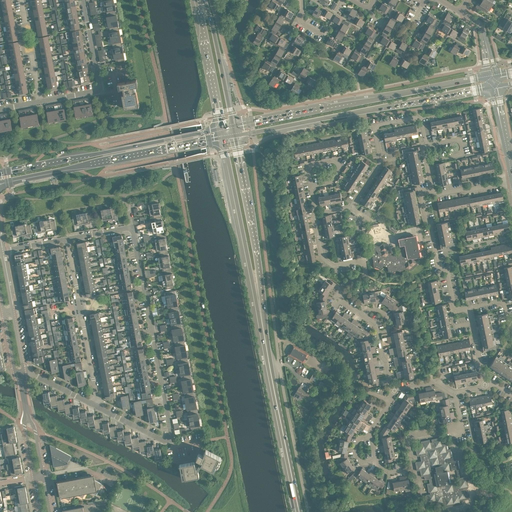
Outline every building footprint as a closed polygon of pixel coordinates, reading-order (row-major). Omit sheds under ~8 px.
[(279,5),(276,3),(272,0),(269,6),(276,10),(277,8),(280,10),(282,6),(279,5)] [(477,3),(476,6),(487,13),(488,10),(489,11),(491,7),(482,2),(480,5),(477,3)] [(384,4),(382,3),(379,9),(386,13),(387,11),(390,13),(392,9),(390,8),(387,6),(384,4)] [(114,5),(105,6),(103,7),(104,12),(106,11),(107,14),(116,13),(114,5)] [(318,9),(316,8),(312,15),(318,18),(320,13),(322,10),(323,8),(320,6),(318,9)] [(353,19),(355,16),(358,12),(352,8),(348,15),(350,17),(348,19),(352,21),(353,19)] [(283,15),(283,14),(286,16),(285,19),(290,22),(292,19),(291,18),(294,13),(287,9),(286,11),(283,10),(281,13),(283,15)] [(320,13),(330,19),(333,14),(326,10),(325,12),(322,10),(320,13)] [(396,14),(394,13),(392,16),(394,17),(397,19),(401,22),(405,16),(398,12),(396,14)] [(108,17),(107,17),(107,22),(117,21),(116,13),(107,14),(108,17)] [(446,21),(444,24),(447,26),(453,16),(447,13),(443,20),(446,21)] [(282,17),(280,16),(275,22),(281,26),(285,19),(286,16),(283,14),(283,15),(282,17)] [(332,21),(342,26),(344,23),(341,22),(342,19),(335,15),(332,21)] [(436,20),(429,15),(426,21),(431,23),(434,25),(436,27),(438,23),(435,22),(436,20)] [(503,28),(506,31),(511,21),(508,19),(510,17),(507,15),(501,26),(503,28)] [(365,21),(355,16),(353,19),(356,21),(354,23),(361,27),(365,21)] [(392,20),(390,19),(386,25),(392,29),(397,19),(394,17),(392,20)] [(117,21),(107,22),(106,23),(106,28),(109,27),(110,30),(119,28),(117,21)] [(339,30),(345,34),(349,27),(347,26),(348,23),(345,21),(344,23),(342,26),(339,30)] [(274,31),(272,33),(275,35),(281,26),(275,22),(271,29),(274,31)] [(432,28),(434,25),(431,23),(425,33),(430,36),(435,29),(432,28)] [(442,23),(440,26),(443,28),(441,30),(448,34),(451,28),(447,26),(444,24),(442,23)] [(254,30),(259,32),(262,34),(264,36),(266,32),(263,31),(264,29),(258,25),(254,30)] [(384,34),(383,36),(386,38),(392,29),(386,25),(382,32),(384,34)] [(110,33),(109,33),(110,38),(120,36),(119,28),(110,30),(110,33)] [(375,32),(368,28),(365,33),(369,36),(369,35),(372,37),(375,39),(377,35),(374,34),(375,32)] [(456,35),(459,37),(461,34),(451,28),(448,34),(455,38),(456,35)] [(334,40),(337,42),(338,39),(341,40),(345,34),(339,30),(338,33),(334,40)] [(469,33),(463,30),(461,34),(459,37),(458,39),(461,41),(463,38),(465,40),(469,33)] [(253,42),(259,45),(263,38),(260,37),(262,34),(259,32),(253,42)] [(270,32),(268,35),(271,37),(268,41),(275,45),(276,43),(280,37),(275,35),(272,33),(270,32)] [(424,41),(426,43),(430,36),(425,33),(420,42),(419,42),(423,44),(424,41)] [(303,38),(297,35),(292,45),(294,46),(297,48),(303,38)] [(371,40),(372,37),(369,35),(369,36),(364,45),(369,48),(373,41),(371,40)] [(380,42),(387,46),(390,41),(386,38),(383,36),(381,35),(379,38),(381,40),(380,42)] [(111,43),(112,43),(113,46),(121,44),(120,36),(110,38),(111,43)] [(286,41),(280,37),(276,43),(280,45),(281,45),(284,47),(286,49),(288,45),(285,43),(286,41)] [(329,37),(326,43),(333,47),(334,45),(337,46),(339,43),(337,42),(334,40),(329,37)] [(423,44),(419,42),(420,42),(415,40),(412,45),(419,49),(420,47),(423,49),(425,45),(423,44)] [(400,46),(390,41),(387,46),(394,50),(395,48),(398,49),(400,46)] [(407,45),(402,42),(401,44),(400,45),(400,46),(398,49),(396,51),(400,53),(401,51),(403,52),(407,45)] [(456,55),(458,50),(460,47),(461,45),(458,43),(456,46),(454,45),(450,52),(456,55)] [(113,49),(110,49),(111,55),(123,52),(121,44),(113,46),(113,49)] [(282,50),(284,47),(281,45),(280,45),(275,55),(280,58),(284,51),(282,50)] [(289,50),(298,56),(301,50),(297,48),(294,46),(292,45),(289,50)] [(363,54),(365,55),(369,48),(364,45),(360,52),(356,49),(354,52),(358,54),(361,56),(363,54)] [(351,50),(345,46),(343,48),(341,46),(339,50),(341,51),(344,53),(347,55),(348,56),(351,50)] [(458,50),(468,56),(471,51),(464,47),(463,49),(460,47),(458,50)] [(426,49),(424,52),(427,54),(427,53),(430,55),(434,58),(437,53),(430,48),(430,49),(427,48),(426,49)] [(338,63),(344,53),(341,51),(339,54),(337,52),(333,59),(338,63)] [(112,60),(115,59),(116,62),(124,61),(123,52),(111,55),(112,60)] [(358,54),(354,52),(351,57),(358,61),(359,59),(362,61),(364,57),(361,56),(358,54)] [(423,55),(419,62),(424,65),(430,55),(427,53),(427,54),(425,56),(423,55)] [(275,55),(269,64),(273,66),(275,67),(280,58),(275,55)] [(397,63),(399,60),(400,57),(397,55),(395,58),(393,57),(389,64),(395,67),(397,63)] [(363,64),(366,66),(369,67),(369,68),(373,70),(376,65),(366,59),(363,64)] [(401,61),(399,60),(397,63),(407,68),(410,63),(403,59),(401,61)] [(273,66),(272,66),(269,64),(265,62),(262,67),(269,71),(270,69),(273,71),(275,67),(273,66)] [(363,77),(369,68),(369,67),(366,66),(364,68),(362,67),(358,74),(363,77)] [(304,68),(298,77),(303,81),(305,78),(306,75),(307,75),(309,71),(304,68)] [(282,79),(284,80),(287,74),(280,70),(279,72),(276,71),(274,74),(277,76),(280,77),(280,78),(282,79)] [(292,81),(294,78),(287,74),(284,80),(293,85),(295,82),(292,81)] [(81,85),(89,83),(87,83),(87,81),(89,81),(88,75),(79,77),(80,82),(81,82),(81,85)] [(306,82),(313,86),(316,81),(307,75),(306,75),(305,78),(307,80),(306,82)] [(280,78),(280,77),(277,76),(275,78),(273,77),(269,84),(274,87),(278,80),(280,78)] [(125,108),(138,105),(139,106),(136,91),(134,91),(133,86),(137,86),(136,80),(118,83),(119,83),(120,88),(119,89),(123,88),(124,93),(122,94),(124,109),(125,108)] [(295,82),(293,85),(291,90),(296,93),(300,86),(298,85),(300,82),(296,80),(295,82)] [(52,88),(52,90),(51,90),(57,89),(56,87),(57,87),(56,82),(47,83),(48,88),(52,88)] [(24,95),(24,93),(27,92),(26,87),(18,89),(16,89),(17,94),(19,94),(20,96),(26,95),(24,95)] [(411,182),(412,185),(423,183),(416,150),(421,150),(420,146),(402,150),(402,153),(405,153),(408,166),(405,167),(406,172),(409,171),(410,177),(407,177),(408,182),(411,182)] [(368,166),(361,160),(358,165),(365,170),(368,166)] [(355,170),(362,175),(365,170),(358,165),(355,170)] [(393,172),(386,167),(383,171),(390,177),(393,172)] [(362,175),(355,170),(352,174),(359,179),(362,175)] [(390,177),(383,171),(380,176),(387,181),(390,177)] [(349,179),(356,184),(359,179),(352,174),(349,179)] [(387,181),(380,176),(377,180),(384,186),(387,181)] [(346,183),(353,188),(356,184),(349,179),(346,183)] [(384,186),(377,180),(374,185),(381,190),(384,186)] [(343,188),(350,193),(353,188),(346,183),(343,188)] [(381,190),(374,185),(371,189),(378,195),(381,190)] [(406,211),(407,216),(407,217),(404,218),(405,223),(408,222),(409,225),(420,223),(413,191),(418,190),(417,187),(399,191),(399,194),(402,193),(405,206),(402,207),(403,212),(406,211)] [(378,195),(371,189),(368,194),(375,199),(378,195)] [(375,199),(368,194),(365,198),(372,204),(375,199)] [(361,203),(369,208),(372,204),(365,198),(361,203)] [(151,204),(148,204),(149,210),(159,208),(160,208),(159,202),(158,203),(158,199),(150,201),(151,204)] [(117,215),(116,208),(115,208),(116,209),(111,210),(111,208),(110,209),(110,208),(106,209),(108,220),(115,219),(114,216),(117,215)] [(150,216),(153,215),(154,218),(161,217),(159,208),(149,210),(150,216)] [(102,210),(101,210),(101,212),(97,212),(96,212),(98,219),(101,218),(101,221),(108,220),(106,209),(102,210)] [(77,214),(77,215),(76,215),(77,216),(72,217),(72,216),(72,217),(73,223),(76,223),(77,226),(83,225),(81,213),(77,214)] [(91,213),(87,214),(87,213),(86,213),(85,213),(81,213),(83,225),(90,223),(90,220),(93,220),(91,213)] [(154,222),(152,222),(153,228),(163,226),(164,226),(163,220),(162,220),(161,217),(154,218),(154,222)] [(57,230),(55,220),(54,220),(50,221),(50,220),(49,220),(49,219),(45,220),(47,231),(57,230)] [(35,223),(36,230),(40,230),(40,233),(47,231),(45,220),(41,221),(41,222),(40,222),(40,223),(36,224),(36,223),(35,223)] [(390,221),(388,222),(389,229),(396,234),(397,232),(391,228),(390,221)] [(449,225),(449,222),(438,224),(442,245),(437,246),(438,249),(457,246),(456,243),(453,243),(450,230),(453,229),(452,224),(449,225)] [(24,225),(24,224),(20,225),(22,236),(32,234),(30,224),(30,225),(26,226),(25,224),(24,225)] [(11,228),(12,235),(15,234),(16,237),(22,236),(20,225),(16,225),(16,226),(15,226),(16,228),(11,228)] [(154,233),(156,233),(157,236),(164,235),(163,226),(153,228),(154,233)] [(157,239),(155,240),(156,245),(166,244),(167,243),(166,238),(165,238),(164,235),(157,236),(157,239)] [(375,245),(371,248),(372,253),(371,253),(373,260),(373,263),(374,263),(375,267),(379,269),(383,266),(387,267),(388,272),(393,273),(397,270),(401,272),(405,269),(411,270),(417,265),(416,259),(418,257),(420,257),(419,251),(422,248),(421,243),(417,242),(416,235),(413,236),(411,235),(409,237),(405,238),(403,237),(401,238),(398,239),(400,246),(402,246),(403,252),(403,253),(398,257),(390,254),(389,254),(388,245),(383,243),(379,246),(375,245)] [(157,251),(159,251),(160,254),(168,252),(166,244),(156,245),(157,251)] [(161,257),(158,258),(159,263),(169,261),(170,261),(169,255),(168,256),(168,252),(160,254),(161,257)] [(160,269),(163,268),(163,272),(171,270),(169,261),(159,263),(160,269)] [(164,275),(161,275),(162,281),(173,279),(172,273),(171,270),(163,272),(164,275)] [(167,289),(174,288),(173,279),(162,281),(163,286),(166,286),(167,289),(166,289),(167,289)] [(329,283),(325,281),(322,286),(329,291),(331,288),(332,289),(336,284),(330,280),(329,283)] [(326,298),(329,294),(328,293),(329,291),(322,286),(319,291),(322,293),(319,297),(326,298)] [(167,295),(166,296),(167,301),(176,299),(175,291),(166,292),(167,295)] [(375,292),(369,293),(370,302),(373,302),(374,303),(379,302),(380,295),(379,295),(378,293),(375,293),(375,292)] [(368,304),(367,303),(370,302),(369,293),(363,295),(363,298),(360,299),(362,306),(368,304)] [(383,305),(384,304),(386,305),(391,298),(386,295),(384,298),(380,295),(379,302),(383,305)] [(327,304),(326,298),(319,297),(320,302),(316,303),(317,309),(326,307),(326,304),(327,304)] [(388,308),(392,311),(398,307),(394,305),(396,301),(391,298),(386,305),(389,307),(388,308)] [(168,307),(169,307),(169,309),(178,308),(176,299),(167,301),(168,307)] [(398,307),(392,311),(393,316),(395,316),(396,319),(404,317),(402,305),(398,307)] [(325,322),(328,319),(331,313),(329,312),(328,309),(327,310),(326,307),(317,309),(319,314),(317,314),(316,316),(317,317),(317,318),(323,318),(324,317),(327,318),(326,319),(325,319),(323,322),(325,323),(325,322)] [(170,312),(169,313),(170,318),(180,316),(178,308),(169,309),(170,312)] [(328,319),(325,322),(329,325),(330,323),(334,325),(335,323),(340,315),(338,314),(339,313),(337,311),(334,315),(331,313),(328,319)] [(344,313),(342,316),(340,315),(335,323),(340,326),(347,315),(344,313)] [(478,315),(478,316),(485,347),(480,348),(480,351),(499,348),(498,345),(495,345),(493,332),(496,331),(495,326),(492,326),(491,321),(494,320),(493,315),(490,316),(489,313),(478,315)] [(347,320),(350,317),(347,315),(340,326),(338,328),(343,331),(344,329),(349,321),(347,320)] [(171,324),(172,324),(173,327),(181,325),(180,316),(170,318),(171,324)] [(402,324),(405,323),(404,317),(396,319),(396,322),(395,322),(396,328),(402,327),(402,324)] [(353,319),(351,322),(349,321),(344,329),(349,332),(356,321),(353,319)] [(349,332),(347,334),(352,337),(353,335),(358,327),(356,326),(359,323),(356,321),(349,332)] [(173,330),(172,330),(173,335),(183,334),(181,325),(173,327),(173,330)] [(358,327),(353,335),(360,339),(369,333),(361,327),(360,329),(358,327)] [(394,336),(386,337),(387,340),(403,337),(402,331),(393,333),(394,336)] [(369,333),(360,339),(361,347),(370,345),(370,343),(371,342),(369,333)] [(174,341),(175,341),(176,344),(184,342),(183,334),(173,335),(174,341)] [(176,347),(175,347),(176,352),(186,351),(184,342),(176,344),(176,347)] [(396,348),(389,349),(389,352),(406,349),(404,343),(396,345),(396,348)] [(293,345),(288,355),(304,363),(309,354),(293,345)] [(177,358),(178,358),(179,361),(188,359),(186,351),(176,352),(177,358)] [(401,359),(394,360),(394,363),(410,360),(409,354),(407,355),(400,356),(401,356),(401,359)] [(499,358),(496,356),(490,366),(511,380),(511,363),(509,362),(508,364),(503,361),(505,358),(500,356),(499,358)] [(52,373),(59,372),(58,369),(58,367),(57,359),(50,360),(52,373)] [(180,364),(178,364),(179,370),(189,368),(188,359),(179,361),(180,364)] [(70,364),(63,366),(66,380),(72,378),(70,364)] [(403,371),(396,372),(397,375),(413,372),(412,366),(403,368),(403,371)] [(180,375),(182,375),(182,378),(191,376),(189,368),(179,370),(180,375)] [(312,370),(307,377),(312,381),(317,373),(312,370)] [(79,386),(85,385),(83,371),(76,373),(79,386)] [(183,381),(181,381),(182,387),(192,385),(191,376),(182,378),(183,381)] [(378,379),(377,379),(376,377),(368,378),(369,384),(373,383),(373,386),(380,385),(378,379)] [(184,392),(185,392),(185,395),(194,393),(192,385),(182,387),(184,392)] [(44,402),(50,401),(49,394),(50,394),(50,392),(47,393),(47,392),(44,392),(43,387),(43,388),(41,389),(44,403),(44,402)] [(306,392),(299,387),(296,393),(303,397),(304,395),(308,397),(310,395),(306,392)] [(432,391),(431,387),(428,387),(431,400),(436,399),(436,400),(440,399),(438,393),(435,394),(434,390),(432,391)] [(50,401),(51,406),(58,405),(56,398),(57,398),(57,396),(54,396),(52,396),(51,391),(51,392),(50,392),(50,394),(49,394),(50,401)] [(419,398),(420,402),(426,401),(424,392),(421,393),(421,391),(415,392),(416,399),(419,398)] [(186,398),(185,398),(186,404),(195,402),(194,393),(185,395),(186,398)] [(403,401),(402,403),(409,408),(415,400),(413,393),(406,394),(402,401),(403,401)] [(59,410),(65,409),(64,402),(65,401),(65,400),(61,400),(59,400),(58,395),(58,396),(57,396),(57,398),(56,398),(58,405),(59,410)] [(124,409),(130,408),(128,395),(121,397),(124,409)] [(65,409),(66,414),(72,412),(71,405),(72,405),(72,403),(69,404),(69,403),(67,404),(66,399),(65,400),(65,401),(64,402),(65,409)] [(367,402),(364,400),(360,405),(368,410),(369,407),(371,408),(374,403),(369,399),(367,402)] [(141,401),(134,402),(135,404),(132,405),(133,411),(136,411),(137,416),(143,415),(141,401)] [(73,418),(74,418),(74,417),(80,416),(79,409),(80,409),(79,407),(76,408),(76,407),(74,408),(73,402),(73,403),(72,403),(72,405),(71,405),(72,412),(73,418)] [(187,409),(188,409),(189,412),(197,411),(195,402),(186,404),(187,409)] [(443,406),(439,407),(440,412),(449,410),(449,408),(450,408),(449,402),(442,403),(443,406)] [(400,405),(397,403),(395,406),(406,413),(408,414),(411,410),(409,408),(402,403),(400,405)] [(372,416),(366,412),(368,410),(360,405),(357,410),(371,419),(372,416)] [(80,416),(81,422),(81,421),(87,420),(86,413),(87,413),(87,411),(84,412),(84,411),(81,411),(81,406),(80,406),(80,407),(79,407),(80,409),(79,409),(80,416)] [(393,408),(397,410),(396,412),(403,417),(406,413),(395,406),(393,408)] [(150,423),(157,422),(154,408),(148,409),(150,423)] [(88,425),(95,424),(93,417),(94,417),(94,415),(91,415),(89,415),(88,410),(88,411),(87,411),(87,413),(86,413),(87,420),(88,425)] [(363,418),(369,422),(371,419),(357,410),(354,415),(361,420),(363,418)] [(189,415),(188,415),(189,421),(199,419),(197,411),(189,412),(189,415)] [(394,414),(391,412),(389,415),(400,422),(403,417),(396,412),(394,414)] [(96,429),(102,428),(101,421),(102,420),(102,419),(99,419),(98,419),(96,419),(95,414),(95,415),(94,415),(94,417),(93,417),(95,424),(96,429)] [(366,426),(360,422),(361,420),(354,415),(350,420),(364,429),(366,426)] [(387,417),(391,419),(390,421),(397,426),(400,428),(402,423),(400,422),(389,415),(387,417)] [(451,419),(455,418),(454,415),(441,418),(439,418),(440,423),(451,421),(451,419)] [(103,433),(109,431),(110,431),(108,424),(109,424),(109,422),(106,423),(106,422),(104,423),(103,418),(102,419),(102,420),(101,421),(102,428),(103,433)] [(189,421),(187,421),(188,427),(190,427),(191,426),(192,429),(200,428),(199,419),(189,421)] [(356,428),(362,432),(364,429),(350,420),(347,425),(354,430),(356,428)] [(111,436),(117,435),(116,428),(117,428),(116,426),(113,427),(113,426),(111,427),(110,421),(110,422),(109,422),(109,424),(108,424),(110,431),(109,431),(110,437),(111,437),(111,436)] [(391,429),(394,431),(397,426),(390,421),(388,423),(387,422),(384,428),(389,431),(391,429)] [(121,430),(119,430),(118,425),(117,425),(118,426),(116,426),(117,428),(116,428),(117,435),(118,441),(118,440),(124,439),(123,432),(124,432),(124,430),(121,431),(121,430)] [(347,432),(344,436),(351,438),(354,433),(353,432),(354,430),(347,425),(344,430),(347,432)] [(126,434),(125,429),(125,430),(124,430),(124,432),(123,432),(124,439),(125,444),(126,444),(125,444),(132,443),(131,436),(132,435),(131,434),(128,434),(126,434)] [(382,430),(380,434),(381,441),(382,441),(383,443),(392,441),(391,436),(389,436),(388,435),(387,434),(382,430)] [(133,448),(139,446),(138,439),(139,439),(139,438),(136,438),(135,437),(133,438),(132,433),(132,434),(131,434),(132,435),(131,436),(132,443),(133,448)] [(344,440),(340,439),(339,445),(347,447),(348,444),(349,444),(351,438),(344,436),(344,440)] [(13,444),(13,442),(17,442),(16,437),(4,439),(2,439),(3,446),(6,445),(14,444),(13,444)] [(140,451),(146,450),(147,450),(145,443),(146,443),(146,441),(143,442),(143,441),(141,442),(140,437),(139,438),(139,439),(138,439),(139,446),(140,452),(140,451)] [(452,458),(450,449),(447,450),(446,443),(441,444),(440,438),(432,439),(432,442),(430,443),(430,440),(421,442),(422,446),(415,447),(417,456),(420,455),(421,461),(415,462),(417,471),(420,470),(421,477),(424,476),(425,480),(429,479),(430,483),(427,484),(429,492),(430,492),(430,494),(426,495),(427,502),(430,501),(431,504),(436,503),(436,506),(444,504),(445,507),(462,504),(461,500),(469,499),(468,494),(467,488),(468,488),(467,480),(469,480),(469,476),(458,478),(459,484),(456,484),(455,481),(450,482),(448,471),(459,469),(457,460),(454,461),(453,457),(452,458)] [(148,456),(148,455),(154,454),(153,447),(154,447),(153,445),(150,446),(150,445),(148,445),(147,440),(147,441),(146,441),(146,443),(145,443),(147,450),(146,450),(148,456)] [(13,444),(14,444),(6,445),(7,451),(4,452),(5,458),(8,458),(16,456),(15,456),(13,444)] [(162,459),(160,449),(157,450),(157,449),(156,449),(155,444),(154,444),(155,445),(153,445),(154,447),(153,447),(154,454),(155,459),(161,458),(162,459)] [(341,455),(340,457),(347,455),(348,450),(347,450),(347,447),(339,445),(337,451),(341,452),(341,454),(341,455)] [(52,448),(50,446),(51,450),(54,466),(67,464),(71,456),(56,448),(56,449),(52,447),(52,448)] [(221,458),(206,450),(203,455),(199,453),(196,458),(198,459),(195,465),(194,462),(179,465),(181,465),(182,472),(181,472),(182,472),(183,479),(199,476),(198,471),(201,464),(213,470),(216,464),(218,465),(218,464),(217,464),(220,458),(221,458)] [(386,456),(384,456),(385,463),(392,461),(391,458),(395,457),(394,452),(385,454),(386,456)] [(343,461),(340,463),(343,468),(351,463),(349,461),(350,460),(347,455),(340,457),(343,461)] [(9,464),(7,464),(8,470),(10,470),(10,469),(22,467),(21,462),(9,464)] [(354,465),(352,466),(351,463),(343,468),(347,473),(350,471),(352,475),(357,470),(354,465)] [(19,473),(23,472),(22,467),(10,469),(10,470),(11,476),(19,474),(19,473)] [(364,470),(365,469),(362,467),(360,472),(357,470),(352,475),(356,477),(357,476),(362,479),(367,472),(364,470)] [(371,470),(369,474),(367,472),(362,479),(367,483),(374,472),(371,470)] [(367,483),(365,485),(370,488),(372,486),(377,479),(374,477),(376,474),(374,472),(367,483)] [(91,475),(57,482),(60,498),(63,497),(69,501),(73,493),(83,498),(87,491),(96,496),(102,484),(92,479),(91,475)] [(411,490),(408,479),(406,480),(405,476),(402,476),(405,489),(405,491),(411,490)] [(377,489),(379,486),(382,488),(385,482),(380,479),(379,480),(377,479),(372,486),(377,489)] [(388,482),(387,489),(393,487),(394,491),(400,490),(398,481),(395,482),(395,480),(388,482)] [(23,487),(23,485),(14,487),(16,494),(26,492),(25,487),(23,487)] [(26,503),(28,502),(27,497),(17,499),(18,506),(26,504),(26,503)]
